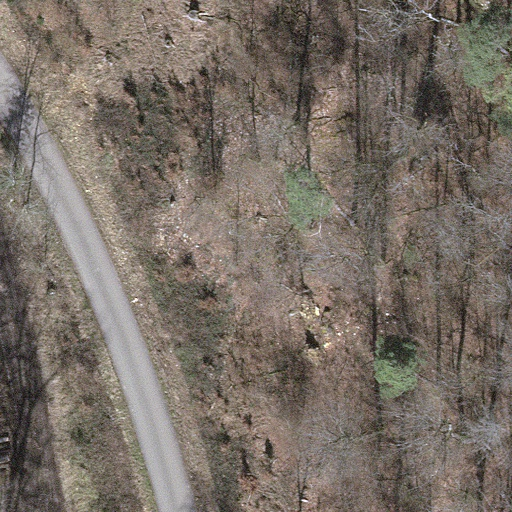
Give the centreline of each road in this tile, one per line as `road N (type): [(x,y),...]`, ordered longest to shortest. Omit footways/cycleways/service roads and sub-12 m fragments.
road 1 (track): [(0,51),(118,281),(185,511)]
road 2 (track): [(35,511),(43,453),(25,293),(0,224)]
